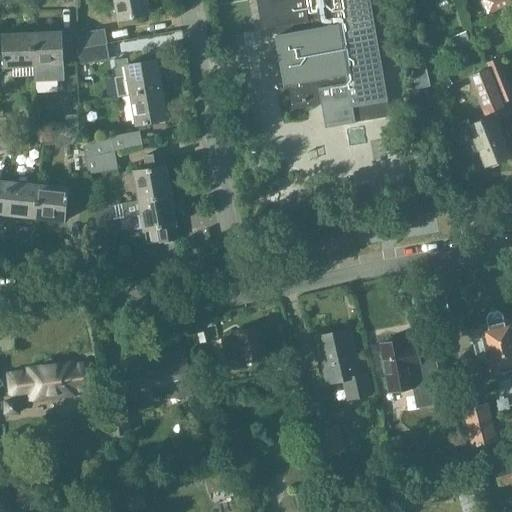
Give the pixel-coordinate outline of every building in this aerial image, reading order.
[(146,0),(114,0),(118,20),(150,15),(146,0)] [(322,105),(326,129),(355,123),(390,117),(370,0),(257,0),(262,30),(279,27),(286,66),(294,110),(313,107),(322,105)] [(511,0),(490,0),(495,13),(511,6),(511,0)] [(76,35),(79,49),(107,44),(105,30),(76,35)] [(62,32),(32,34),(34,69),(34,83),(65,81),(64,67),(62,32)] [(472,47),(466,32),(451,38),(457,53),(472,47)] [(34,69),(32,34),(2,35),(4,70),(34,69)] [(107,44),(79,49),(79,50),(78,50),(81,65),(109,61),(106,45),(107,45),(107,44)] [(118,77),(115,78),(118,98),(129,96),(163,90),(158,60),(129,65),(127,58),(116,60),(117,69),(116,69),(118,77)] [(487,64),(488,67),(498,91),(510,86),(499,59),(487,64)] [(411,68),(416,91),(430,87),(425,65),(411,68)] [(488,69),(469,76),(478,95),(476,96),(483,111),(485,118),(485,119),(493,116),(505,111),(488,69)] [(163,90),(129,96),(129,97),(134,125),(168,119),(163,90)] [(78,115),(66,116),(67,130),(79,130),(78,115)] [(467,120),(458,124),(465,142),(469,141),(474,153),(480,153),(486,168),(489,167),(493,169),(498,166),(500,162),(510,158),(495,121),(493,116),(485,119),(469,125),(467,120)] [(79,130),(67,130),(67,145),(80,145),(79,130)] [(83,143),(85,159),(115,154),(145,149),(142,132),(83,143)] [(29,137),(14,138),(15,150),(30,150),(29,137)] [(7,139),(0,138),(0,141),(1,151),(15,150),(14,138),(7,139)] [(115,154),(85,159),(88,176),(113,171),(114,176),(119,175),(115,154)] [(134,171),(139,201),(171,196),(166,166),(165,167),(163,154),(145,157),(147,168),(134,171)] [(445,158),(431,161),(434,177),(448,174),(445,158)] [(0,214),(6,216),(10,181),(0,180),(0,214)] [(6,216),(36,219),(39,185),(10,181),(6,216)] [(39,185),(36,219),(66,222),(69,188),(39,185)] [(171,196),(139,201),(121,204),(124,218),(142,215),(145,231),(158,229),(160,243),(178,240),(175,226),(176,225),(171,196)] [(115,235),(111,208),(96,211),(100,238),(115,235)] [(511,320),(505,322),(503,315),(498,312),(490,314),(487,319),(488,326),(480,328),(480,329),(470,332),(478,362),(487,360),(489,371),(511,366),(511,320)] [(223,339),(227,362),(265,353),(259,328),(235,333),(236,336),(223,339)] [(328,386),(345,383),(349,403),(371,398),(367,378),(360,379),(349,330),(317,337),(328,386)] [(405,339),(380,344),(383,361),(389,392),(413,388),(420,386),(423,402),(444,398),(434,347),(417,350),(415,342),(406,344),(406,341),(405,339)] [(130,363),(135,405),(188,398),(183,352),(166,354),(167,358),(130,363)] [(30,394),(30,402),(32,401),(32,404),(77,397),(77,392),(94,390),(91,364),(74,366),(74,363),(26,370),(6,372),(9,397),(30,394)] [(216,367),(206,369),(209,387),(220,384),(216,367)] [(3,400),(4,416),(20,416),(20,400),(3,400)] [(103,405),(104,410),(108,441),(132,435),(126,401),(103,405)] [(486,406),(463,412),(470,442),(472,449),(495,443),(486,406)] [(340,425),(313,432),(323,472),(336,469),(333,457),(347,453),(340,425)] [(392,448),(398,473),(416,470),(410,443),(392,448)] [(511,462),(493,468),(499,488),(511,484),(511,462)] [(208,494),(236,487),(231,467),(227,468),(227,467),(203,473),(208,494)] [(116,486),(121,511),(140,511),(147,511),(140,481),(116,486)] [(477,511),(472,491),(457,495),(461,511),(477,511)] [(32,497),(14,500),(16,511),(18,511),(34,510),(32,497)] [(365,508),(365,511),(398,511),(396,501),(365,508)]
